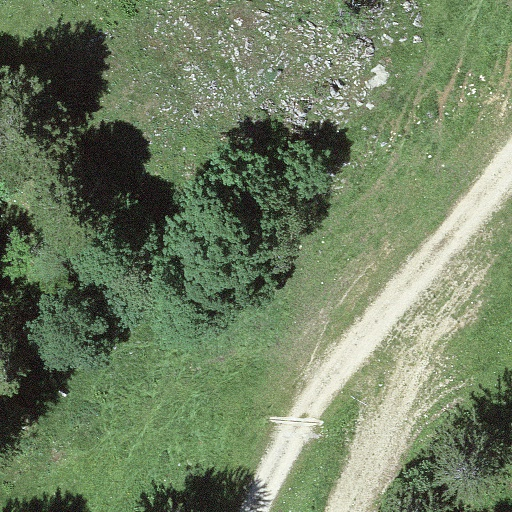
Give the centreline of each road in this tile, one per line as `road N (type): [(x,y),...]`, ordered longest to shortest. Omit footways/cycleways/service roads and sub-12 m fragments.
road 1 (track): [(258,511),(302,418),(474,204)]
road 2 (track): [(474,204),(359,419),(321,511)]
